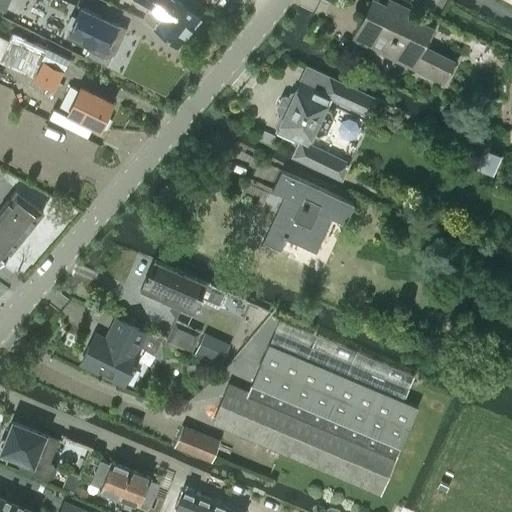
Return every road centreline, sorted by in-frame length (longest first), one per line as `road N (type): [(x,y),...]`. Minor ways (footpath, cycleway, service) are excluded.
road 1 (residential): [(0,327),(280,0)]
road 2 (residential): [(269,511),(0,395)]
road 3 (unknown): [(123,187),(0,131)]
